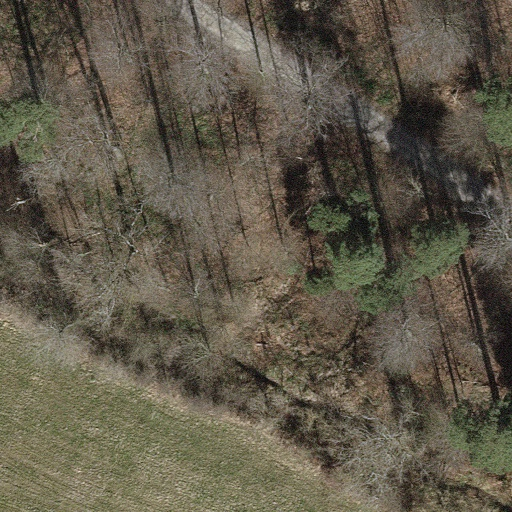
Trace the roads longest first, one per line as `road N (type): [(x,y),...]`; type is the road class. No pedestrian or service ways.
road 1 (track): [(180,0),(511,216)]
road 2 (track): [(74,0),(0,130)]
